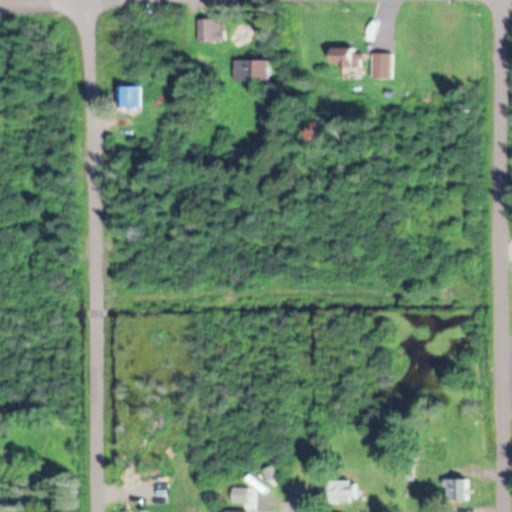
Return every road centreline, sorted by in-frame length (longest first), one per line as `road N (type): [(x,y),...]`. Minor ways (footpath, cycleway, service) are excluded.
road 1 (residential): [(102,511),(92,0)]
road 2 (residential): [(508,511),(502,0)]
